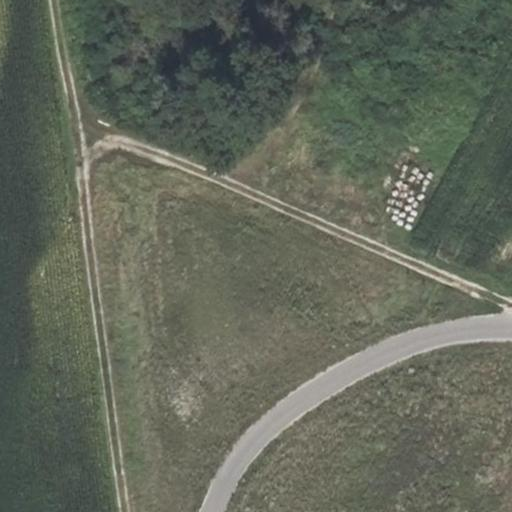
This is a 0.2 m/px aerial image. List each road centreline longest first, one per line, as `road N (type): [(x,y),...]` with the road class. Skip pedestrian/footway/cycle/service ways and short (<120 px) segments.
road 1 (track): [(126,511),(87,225),(98,153),(128,149),(511,305)]
road 2 (unclassified): [(511,326),(424,337),(344,368),(274,419),(204,511)]
road 3 (track): [(98,153),(64,74),(50,0)]
